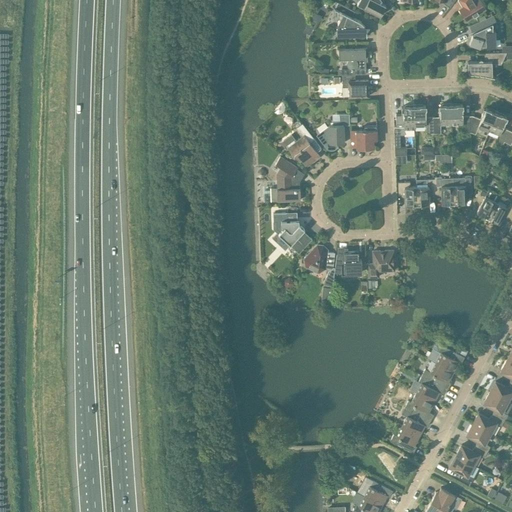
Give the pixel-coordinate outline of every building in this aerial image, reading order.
[(358,0),(357,3),(380,15),(386,5),(381,2),(384,0),(358,0)] [(461,0),(463,2),(465,5),(460,8),(467,20),(486,9),(480,0),(461,0)] [(367,35),(367,33),(367,32),(367,30),(366,29),(366,28),(365,26),(364,25),(364,24),(363,23),(362,22),(360,21),(359,20),(352,16),(355,11),(339,2),(335,8),(340,11),(340,19),(338,24),(339,24),(339,26),(337,27),(337,36),(367,35)] [(472,34),(469,43),(480,47),(481,45),(486,44),(486,46),(496,46),(495,39),(496,39),(496,38),(497,37),(497,36),(497,35),(497,34),(497,33),(496,32),(495,31),(495,30),(493,30),(492,23),(496,21),(493,15),(486,18),(483,19),(480,21),(469,26),(472,32),(472,34)] [(350,74),(355,74),(366,73),(366,61),(368,61),(367,47),(339,48),(339,58),(350,57),(350,58),(349,59),(348,60),(347,61),(347,62),(347,63),(347,64),(347,65),(348,66),(349,67),(349,68),(350,68),(350,74)] [(485,61),(468,61),(468,71),(469,71),(469,73),(473,73),(479,73),(484,74),(489,75),(492,76),(492,64),(501,64),(507,52),(485,53),(485,61)] [(355,74),(350,74),(342,74),(343,86),(349,86),(349,96),(369,95),(368,79),(355,80),(355,74)] [(460,102),(451,103),(452,123),(458,123),(460,132),(470,132),(470,115),(463,115),(463,112),(464,112),(464,105),(462,105),(462,104),(460,104),(460,102)] [(452,123),(451,103),(443,103),(443,104),(440,104),(440,106),(439,106),(439,112),(440,112),(440,116),(433,116),(433,133),(441,133),(441,124),(452,123)] [(415,129),(415,125),(414,104),(406,104),(406,105),(403,105),(403,107),(402,107),(402,114),(403,114),(403,117),(396,117),(396,134),(404,134),(404,129),(415,129)] [(423,104),(414,104),(415,125),(426,124),(426,133),(433,133),(433,116),(426,117),(426,113),(427,113),(427,106),(426,106),(425,105),(423,105),(423,104)] [(484,128),(489,130),(497,111),(489,107),(488,109),(486,108),(485,109),(484,108),(482,115),(483,115),(481,119),(472,115),(470,115),(470,132),(475,134),(477,131),(480,132),(484,128)] [(504,114),(497,111),(489,130),(499,134),(496,142),(503,144),(504,141),(510,130),(502,127),(504,123),(505,124),(507,117),(506,117),(507,116),(504,115),(504,114)] [(319,135),(327,146),(328,146),(328,147),(329,147),(330,147),(331,147),(332,147),(333,147),(334,147),(335,146),(335,145),(336,145),(336,144),(336,143),(336,142),(344,142),(344,124),(350,124),(349,113),(339,113),(339,119),(333,119),(333,124),(329,124),(329,127),(319,135)] [(286,149),(288,147),(294,155),(295,153),(300,159),(301,158),(307,165),(320,156),(309,142),(314,138),(302,123),(296,128),(302,135),(295,139),(291,134),(280,142),(286,149)] [(364,130),(350,130),(351,146),(357,146),(357,147),(374,146),(374,138),(377,138),(377,125),(364,126),(364,130)] [(394,147),(395,155),(406,154),(406,146),(394,147)] [(489,157),(492,151),(484,148),(481,154),(489,157)] [(271,187),(271,201),(301,200),(300,187),(298,188),(298,177),(293,174),(298,167),(280,156),(275,163),(283,168),(279,174),(279,188),(277,188),(277,187),(271,187)] [(494,164),(491,169),(498,173),(501,168),(494,164)] [(461,202),(466,202),(466,191),(472,191),(472,175),(465,175),(465,177),(453,177),(453,185),(454,205),(458,205),(461,202)] [(435,192),(441,192),(442,203),(447,203),(450,205),(454,205),(453,185),(453,177),(441,178),(441,176),(435,176),(435,178),(435,192)] [(417,206),(421,206),(424,203),(429,203),(429,193),(435,192),(435,178),(416,179),(417,186),(417,206)] [(417,186),(410,186),(410,181),(398,181),(398,194),(405,193),(405,204),(411,204),(414,206),(417,206),(417,186)] [(484,217),(487,219),(494,204),(500,194),(489,189),(488,191),(481,187),(476,198),(482,201),(477,211),(482,213),(484,217)] [(500,194),(494,204),(487,219),(490,220),(494,220),(498,222),(504,213),(509,216),(511,209),(511,203),(509,202),(510,200),(500,194)] [(277,231),(272,237),(285,248),(290,243),(290,244),(299,252),(312,238),(303,230),(305,229),(299,223),(299,219),(286,220),(286,212),(273,212),(274,221),(273,228),(277,231)] [(322,270),(325,268),(329,270),(324,281),(323,284),(333,285),(334,278),(335,273),(335,267),(333,266),(335,252),(326,251),(323,248),(323,245),(317,244),(304,258),(306,265),(311,268),(314,266),(322,270)] [(373,262),(367,263),(368,277),(379,276),(379,270),(395,270),(394,250),(373,250),(373,262)] [(337,252),(335,273),(341,272),(341,275),(353,274),(352,272),(361,272),(361,259),(359,259),(358,251),(337,252)] [(428,350),(425,356),(428,357),(436,362),(453,371),(459,361),(461,363),(464,356),(441,344),(438,350),(433,348),(431,351),(428,350)] [(511,375),(511,378),(510,382),(511,382),(511,362),(507,359),(501,370),(511,375)] [(453,371),(436,362),(431,371),(425,368),(422,374),(447,388),(451,382),(448,381),(453,371)] [(421,382),(416,392),(434,401),(439,392),(444,394),(447,388),(422,374),(418,381),(421,382)] [(496,381),(490,391),(507,400),(511,391),(511,390),(511,382),(510,382),(507,387),(496,381)] [(484,402),(496,408),(493,413),(504,419),(507,414),(502,410),(507,400),(490,391),(484,402)] [(434,401),(416,392),(411,402),(408,400),(405,406),(430,420),(434,414),(429,411),(434,401)] [(407,415),(402,425),(419,435),(425,425),(427,426),(430,420),(405,406),(401,412),(407,415)] [(479,412),(473,423),(490,432),(495,422),(501,425),(504,419),(493,413),(490,419),(479,412)] [(467,433),(479,440),(476,445),(487,451),(490,446),(485,441),(490,432),(473,423),(467,433)] [(419,435),(402,425),(397,435),(394,433),(390,440),(413,452),(417,445),(414,444),(419,435)] [(462,444),(456,455),(473,464),(478,454),(484,456),(487,451),(476,445),(473,450),(462,444)] [(456,455),(450,465),(462,471),(459,477),(470,483),(473,477),(479,467),(473,464),(456,455)] [(369,485),(364,495),(382,505),(387,495),(389,496),(393,490),(370,477),(366,484),(369,485)] [(436,491),(430,500),(451,511),(454,507),(456,508),(462,498),(441,487),(438,492),(436,491)] [(491,487),(487,494),(492,497),(496,490),(491,487)] [(357,491),(352,501),(356,503),(353,510),(356,511),(377,511),(382,505),(364,495),(357,491)] [(451,511),(430,500),(425,510),(428,511),(427,511),(451,511)]
